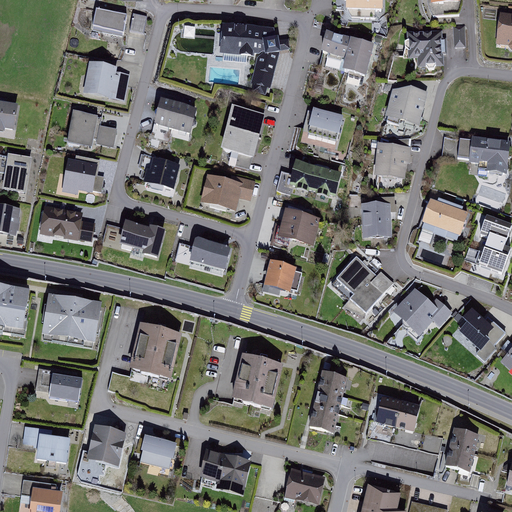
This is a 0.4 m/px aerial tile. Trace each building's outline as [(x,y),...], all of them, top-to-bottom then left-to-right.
[(342,0),(342,12),(380,14),(380,0),(342,0)] [(134,12),(130,30),(144,33),(148,16),(134,12)] [(123,18),(93,13),(89,31),(120,36),(123,18)] [(511,14),(500,13),(496,43),(511,45),(511,14)] [(280,52),(278,52),(278,51),(280,51),(278,36),(275,36),(274,28),(221,24),(220,53),(255,55),(255,54),(260,54),(260,56),(257,58),(249,91),(266,95),(268,88),(271,89),(280,52)] [(465,26),(454,26),(454,46),(466,46),(465,26)] [(419,65),(444,64),(443,32),(405,33),(406,57),(418,57),(419,65)] [(315,56),(340,62),(345,42),(321,35),(315,56)] [(345,42),(340,62),(337,73),(361,80),(370,48),(345,42)] [(83,64),(76,95),(119,104),(125,76),(110,73),(111,69),(83,64)] [(418,126),(428,92),(409,87),(393,89),(385,116),(418,126)] [(183,135),(190,111),(153,101),(147,125),(183,135)] [(0,130),(8,132),(12,106),(0,104),(0,130)] [(227,109),(222,131),(256,138),(261,117),(227,109)] [(334,140),(339,121),(308,112),(303,132),(334,140)] [(92,127),(94,119),(68,115),(63,146),(88,150),(89,145),(112,149),(115,131),(92,127)] [(250,161),(256,138),(222,131),(217,153),(250,161)] [(487,163),(487,170),(506,172),(509,142),(471,138),(470,141),(459,139),(457,157),(469,159),(468,161),(487,163)] [(410,147),(377,143),(374,175),(407,178),(410,147)] [(0,192),(19,195),(24,161),(0,157),(0,192)] [(168,191),(174,168),(147,160),(140,183),(168,191)] [(98,179),(88,178),(90,166),(62,162),(58,190),(57,194),(71,196),(71,193),(86,195),(86,193),(96,195),(98,179)] [(332,201),(338,177),(291,165),(285,188),(332,201)] [(229,211),(232,199),(245,202),(249,183),(225,178),(224,183),(199,178),(193,203),(229,211)] [(457,240),(466,212),(431,200),(421,228),(457,240)] [(391,235),(391,203),(362,204),(362,236),(391,235)] [(89,226),(74,224),(76,214),(38,208),(34,236),(71,242),(86,244),(89,226)] [(0,237),(10,239),(15,211),(0,209),(0,237)] [(307,248),(314,222),(276,212),(269,238),(307,248)] [(479,235),(486,238),(477,265),(500,274),(508,250),(503,249),(511,227),(485,218),(479,235)] [(146,231),(122,224),(116,246),(140,253),(140,255),(154,259),(161,233),(147,229),(146,231)] [(189,242),(183,265),(219,275),(225,252),(189,242)] [(388,288),(357,258),(338,279),(355,295),(352,299),(366,312),(388,288)] [(283,292),(289,271),(262,264),(256,285),(283,292)] [(433,305),(415,288),(392,313),(419,337),(432,321),(439,328),(453,313),(438,300),(433,305)] [(0,290),(0,328),(23,332),(29,295),(0,290)] [(51,299),(45,334),(93,342),(99,308),(51,299)] [(494,347),(505,334),(488,318),(484,323),(472,312),(457,329),(480,350),(476,354),(485,362),(497,349),(494,347)] [(132,324),(121,369),(163,380),(174,335),(132,324)] [(511,349),(503,360),(511,367),(511,349)] [(277,366),(233,355),(222,400),(266,411),(277,366)] [(317,374),(312,395),(337,401),(343,381),(317,374)] [(71,403),(74,381),(44,376),(40,398),(71,403)] [(312,395),(307,412),(333,418),(337,401),(312,395)] [(418,406),(381,397),(375,422),(412,431),(418,406)] [(329,434),(333,418),(307,412),(304,428),(329,434)] [(95,425),(87,459),(119,466),(127,432),(95,425)] [(25,444),(39,445),(37,460),(67,464),(70,439),(54,437),(54,430),(28,427),(25,444)] [(479,435),(454,429),(445,466),(470,472),(479,435)] [(142,452),(143,452),(141,463),(170,469),(172,459),(174,459),(178,442),(145,435),(142,452)] [(237,497),(238,489),(244,463),(200,452),(193,479),(212,483),(210,491),(237,497)] [(511,491),(511,464),(510,464),(503,489),(511,491)] [(279,498),(313,506),(319,479),(285,471),(279,498)] [(60,511),(63,492),(33,488),(29,511),(60,511)] [(392,511),(396,498),(362,490),(357,511),(392,511)]
